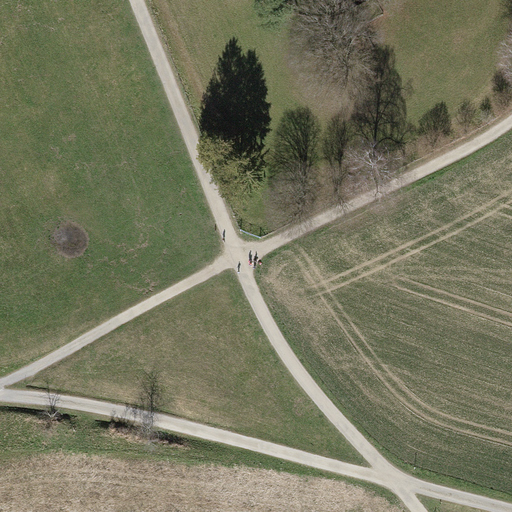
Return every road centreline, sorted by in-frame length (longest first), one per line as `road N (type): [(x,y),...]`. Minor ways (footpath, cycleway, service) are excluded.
road 1 (track): [(418,511),(303,383),(271,333),(136,0)]
road 2 (track): [(511,119),(0,385)]
road 3 (track): [(0,392),(139,413),(511,510)]
